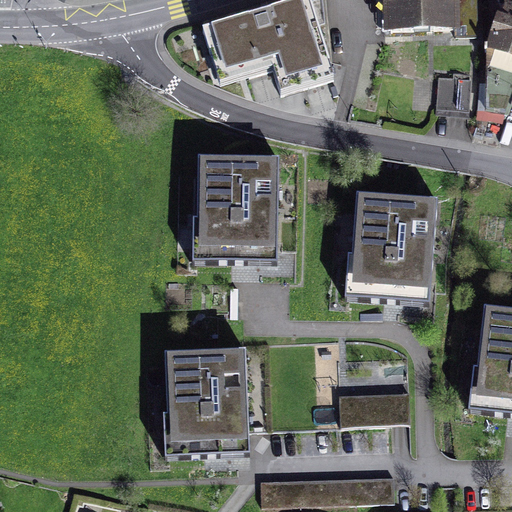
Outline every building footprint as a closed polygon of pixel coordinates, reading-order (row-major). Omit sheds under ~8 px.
[(310,0),(295,0),(203,28),(219,87),(273,73),(281,97),(335,80),(310,0)] [(459,0),(384,0),(385,36),(455,34),(455,43),(480,42),(479,3),(460,4),(459,0)] [(511,0),(499,0),(499,3),(505,4),(501,15),(497,13),(485,50),(487,113),(509,118),(511,108),(511,0)] [(471,82),(438,79),(435,116),(469,119),(471,82)] [(279,160),(200,159),(200,263),(279,265),(279,160)] [(438,201),(358,196),(352,301),(431,306),(438,201)] [(511,311),(486,308),(472,413),(511,416),(511,311)] [(246,358),(167,360),(169,455),(248,453),(246,358)] [(409,397),(340,400),(341,430),(410,426),(409,397)] [(394,480),(260,483),(262,511),(395,507),(394,480)]
